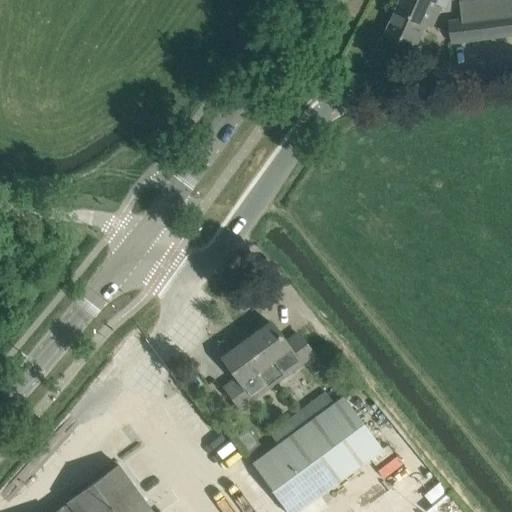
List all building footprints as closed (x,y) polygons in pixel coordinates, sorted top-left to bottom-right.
[(437,0),(400,0),(385,35),(416,49),(427,24),(433,26),(441,6),(436,4),(437,0)] [(511,0),(469,0),(461,1),(463,19),(450,21),(452,42),(511,34),(511,0)] [(269,321),(245,339),(263,363),(275,379),(284,373),(311,353),(309,350),(297,333),(285,343),(269,321)] [(116,376),(140,345),(130,338),(107,368),(116,376)] [(275,379),(263,363),(245,339),(221,356),(237,378),(225,387),(238,406),(275,379)] [(305,420),(249,461),(286,511),(291,511),(370,453),(378,448),(380,446),(341,393),(330,401),(323,392),(298,410),(305,420)] [(213,398),(205,404),(211,413),(220,407),(213,398)] [(56,511),(54,511),(152,511),(130,481),(119,465),(69,501),(66,499),(54,508),(56,511)] [(319,497),(297,511),(318,511),(326,507),(323,504),(330,499),(326,492),(319,497)] [(452,495),(435,506),(437,509),(432,511),(445,511),(458,504),(452,495)]
